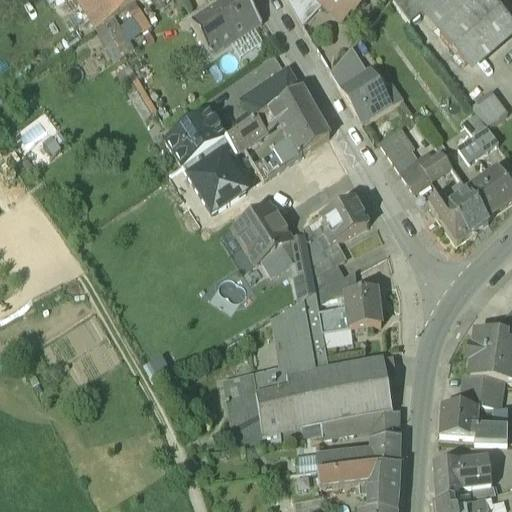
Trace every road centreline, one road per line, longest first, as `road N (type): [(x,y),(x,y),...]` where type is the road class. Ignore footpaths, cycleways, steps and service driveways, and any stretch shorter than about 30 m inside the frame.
road 1 (residential): [(444,309),(263,0)]
road 2 (track): [(84,280),(148,394),(200,511)]
road 3 (tertiary): [(412,511),(420,385),(444,309)]
